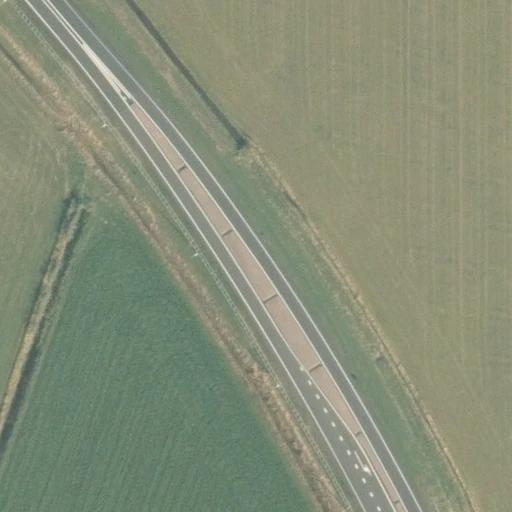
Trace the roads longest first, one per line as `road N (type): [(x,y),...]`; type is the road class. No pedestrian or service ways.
road 1 (trunk): [(411,511),(305,324),(236,221),(140,97),(47,0)]
road 2 (trunk): [(40,0),(249,295),(370,511)]
